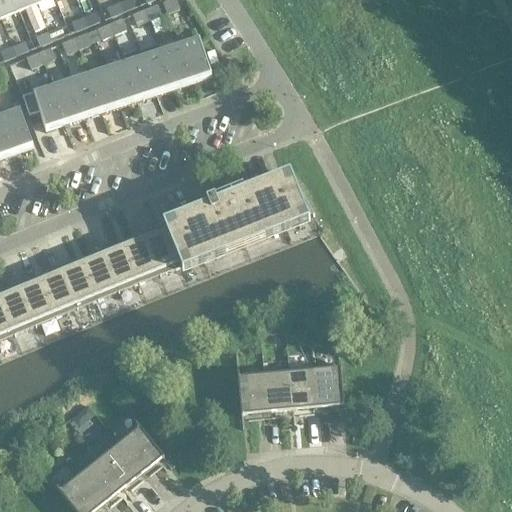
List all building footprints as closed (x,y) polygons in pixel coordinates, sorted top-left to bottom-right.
[(19,14),(13,0),(0,0),(0,18),(1,21),(19,14)] [(37,7),(33,0),(13,0),(19,14),(37,7)] [(175,0),(163,5),(167,16),(179,11),(175,0)] [(131,2),(120,7),(123,15),(134,10),(131,2)] [(123,15),(120,7),(109,11),(112,19),(123,15)] [(158,9),(157,7),(145,12),(150,23),(162,18),(158,9)] [(150,23),(145,12),(133,17),(138,28),(150,23)] [(95,17),(84,21),(87,29),(99,25),(95,17)] [(87,29),(84,21),(73,26),(76,34),(87,29)] [(126,33),(121,22),(110,27),(114,38),(126,33)] [(114,38),(110,27),(98,31),(102,43),(114,38)] [(60,31),(49,36),(52,44),(63,39),(60,31)] [(52,44),(49,36),(37,40),(41,48),(52,44)] [(91,47),(86,36),(74,41),(79,52),(91,47)] [(79,52),(74,41),(62,46),(67,57),(79,52)] [(200,42),(180,48),(193,87),(212,81),(200,42)] [(25,45),(13,50),(16,58),(28,54),(25,45)] [(159,47),(141,52),(144,60),(156,99),(175,93),(162,54),(159,47)] [(193,87),(180,48),(162,54),(175,93),(193,87)] [(16,58),(13,50),(1,54),(4,63),(16,58)] [(55,62),(51,51),(39,55),(43,67),(55,62)] [(144,60),(141,52),(123,58),(126,66),(138,105),(156,99),(144,60)] [(43,67),(39,55),(27,60),(31,71),(43,67)] [(138,105),(126,66),(107,72),(120,111),(138,105)] [(120,111),(107,72),(89,77),(102,116),(120,111)] [(102,116),(89,77),(71,83),(83,122),(102,116)] [(83,122),(71,83),(52,89),(65,128),(83,122)] [(65,128),(52,89),(22,99),(29,119),(40,115),(46,134),(65,128)] [(34,152),(20,113),(1,120),(15,158),(34,152)] [(0,163),(15,158),(1,120),(0,120),(0,163)] [(291,177),(244,195),(240,186),(204,200),(208,210),(164,228),(166,233),(167,233),(181,270),(180,270),(183,276),(310,226),(307,220),(312,218),(313,219),(314,218),(292,179),(291,179),(291,177)] [(160,231),(156,233),(144,238),(160,278),(180,270),(181,270),(167,233),(166,233),(164,228),(162,224),(158,225),(160,231)] [(160,278),(144,238),(127,245),(125,239),(117,242),(119,248),(102,255),(119,295),(160,278)] [(119,295),(102,255),(85,262),(83,256),(75,259),(77,265),(61,272),(77,312),(119,295)] [(77,312),(61,272),(44,279),(41,273),(34,276),(36,282),(19,289),(36,329),(77,312)] [(36,329),(19,289),(2,296),(0,291),(0,303),(15,338),(36,329)] [(0,344),(15,338),(0,303),(0,344)] [(345,422),(340,368),(314,370),(318,417),(338,416),(338,423),(345,422)] [(318,417),(314,370),(289,372),(294,427),(299,426),(299,419),(318,417)] [(294,427),(289,372),(264,375),(268,422),(288,420),(288,427),(294,427)] [(268,422),(264,375),(237,377),(242,431),(249,431),(248,424),(268,422)] [(172,471),(138,428),(117,444),(147,482),(162,470),(167,475),(172,471)] [(147,482),(117,444),(97,460),(132,503),(136,500),(131,494),(147,482)] [(132,503),(97,460),(78,476),(106,511),(108,511),(123,501),(127,506),(132,503)] [(106,511),(78,476),(57,492),(72,511),(106,511)]
